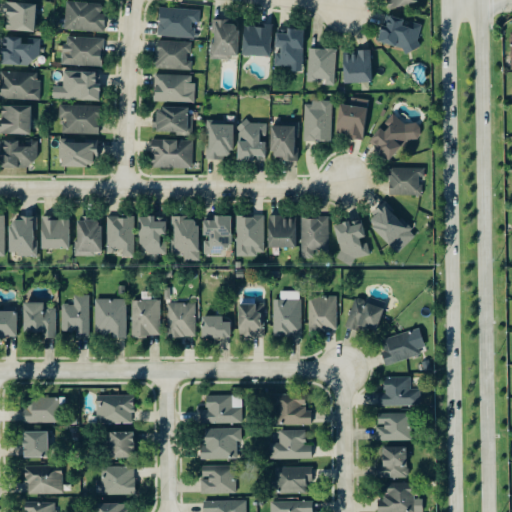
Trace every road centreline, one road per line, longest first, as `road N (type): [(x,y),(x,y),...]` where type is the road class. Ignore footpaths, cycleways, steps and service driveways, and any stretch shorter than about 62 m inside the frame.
road 1 (secondary): [(486,511),(480,0)]
road 2 (secondary): [(448,0),(454,511)]
road 3 (residential): [(353,187),(0,187)]
road 4 (residential): [(343,369),(0,369)]
road 5 (residential): [(137,0),(127,187)]
road 6 (residential): [(345,511),(343,369)]
road 7 (residential): [(166,369),(166,511)]
